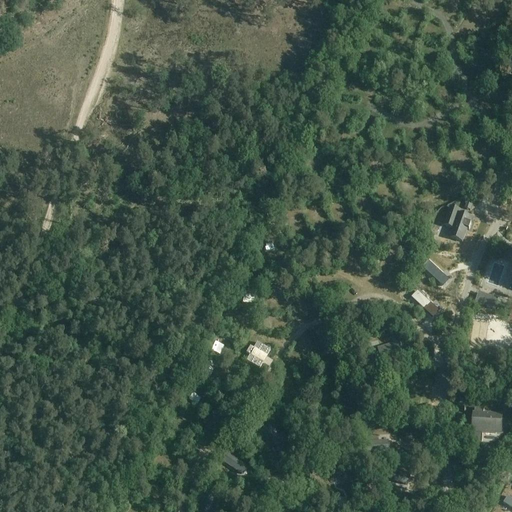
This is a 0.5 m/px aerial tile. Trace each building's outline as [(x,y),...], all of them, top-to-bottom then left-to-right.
[(324,91),(337,96),(340,88),(327,83),(324,91)] [(471,211),(473,203),(467,201),(465,209),(471,211)] [(454,229),(453,233),(451,239),(463,243),(472,218),(460,214),(461,211),(451,208),(444,226),(454,229)] [(493,236),(486,242),(491,247),(497,240),(493,236)] [(478,295),(475,304),(487,308),(493,310),(497,300),(497,299),(479,293),(478,295)] [(379,346),(384,355),(395,350),(390,341),(379,346)] [(250,355),(246,361),(259,369),(270,351),(257,343),(253,349),(250,347),(246,353),(250,355)] [(484,410),(475,409),(474,418),(473,443),(482,444),(483,434),(501,435),(502,415),(484,414),(484,410)] [(261,430),(270,449),(281,443),(273,424),(261,430)] [(364,443),(365,452),(389,451),(388,442),(364,443)] [(224,461),(244,474),(249,467),(229,453),(224,461)] [(328,455),(332,476),(345,473),(340,453),(328,455)] [(410,477),(386,470),(384,480),(407,487),(410,477)] [(197,511),(207,511),(213,497),(205,494),(197,511)]
